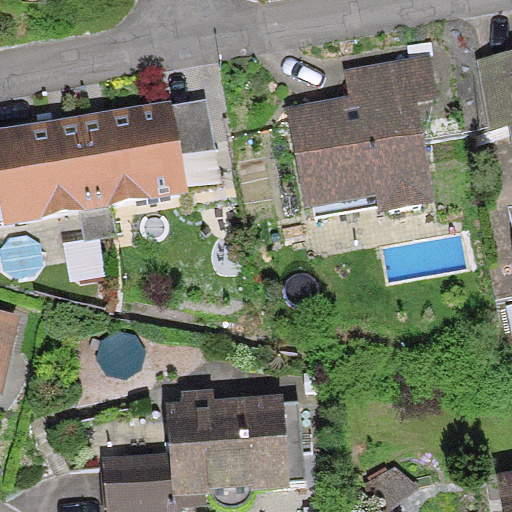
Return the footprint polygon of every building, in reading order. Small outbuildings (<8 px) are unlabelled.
[(511,63),(486,68),(495,125),(511,122),(511,63)] [(356,105),(288,117),(306,210),(377,196),(380,213),(432,203),(414,105),(428,102),(421,64),(350,77),(356,105)] [(152,114),(0,139),(0,224),(166,197),(152,114)] [(279,401),(169,409),(173,453),(100,459),(103,511),(169,511),(168,499),(286,490),(279,401)] [(511,511),(511,487),(497,490),(500,511),(511,511)]
